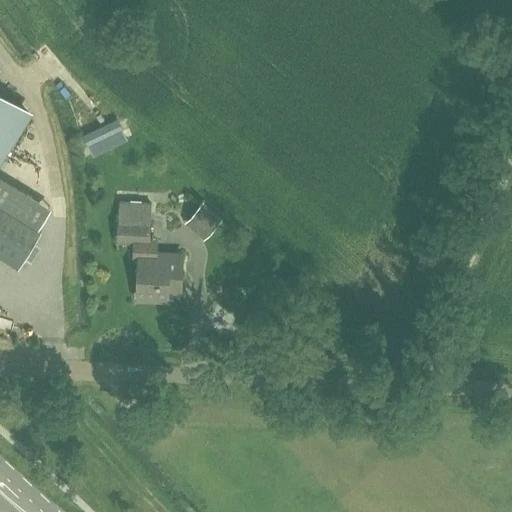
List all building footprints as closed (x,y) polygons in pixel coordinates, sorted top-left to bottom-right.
[(0,157),(29,113),(19,107),(21,103),(0,89),(0,157)] [(14,188),(0,179),(0,253),(19,265),(40,231),(2,208),(14,188)] [(40,231),(52,211),(14,188),(2,208),(40,231)] [(124,208),(124,219),(119,218),(118,241),(150,243),(151,220),(148,220),(148,209),(124,208)] [(167,299),(168,288),(181,289),(182,253),(155,252),(155,255),(140,254),(138,297),(167,299)] [(288,301),(298,292),(288,283),(278,291),(288,301)]
